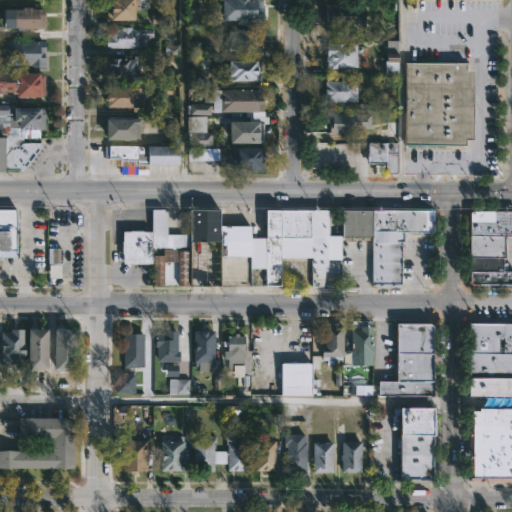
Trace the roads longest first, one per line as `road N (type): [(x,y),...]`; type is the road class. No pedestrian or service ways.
road 1 (residential): [(511,499),(0,497)]
road 2 (tertiary): [(450,300),(0,305)]
road 3 (primary): [(0,193),(449,194)]
road 4 (residential): [(451,511),(449,194)]
road 5 (residential): [(95,511),(95,194)]
road 6 (residential): [(295,193),(294,0)]
road 7 (residential): [(75,193),(76,0)]
